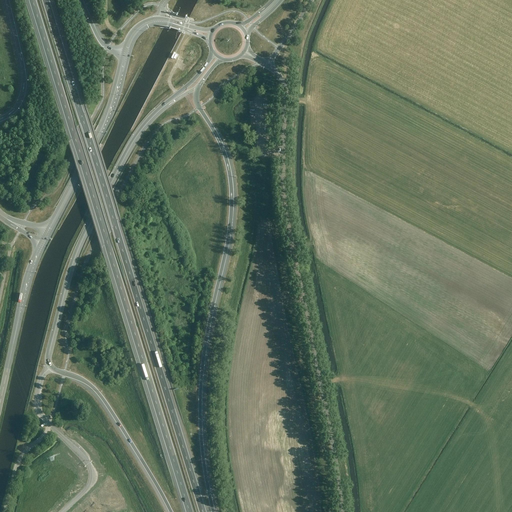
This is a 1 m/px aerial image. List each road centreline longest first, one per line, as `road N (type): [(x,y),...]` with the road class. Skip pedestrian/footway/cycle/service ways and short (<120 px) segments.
road 1 (motorway): [(203,511),(45,0)]
road 2 (motorway): [(32,0),(189,511)]
road 3 (unclassified): [(341,511),(284,205),(284,85),(266,65)]
road 4 (motorway): [(213,511),(200,391),(231,194),(197,87)]
road 5 (primary): [(177,96),(138,133),(81,241),(50,367)]
road 6 (primary): [(48,231),(106,120),(125,54)]
road 7 (motorway): [(50,367),(104,400),(170,511)]
road 8 (unclassified): [(4,511),(19,459),(48,428),(36,407),(39,380),(50,367)]
road 9 (secondary): [(0,401),(42,243)]
road 10 (motorway): [(6,0),(23,85),(15,108),(0,118)]
